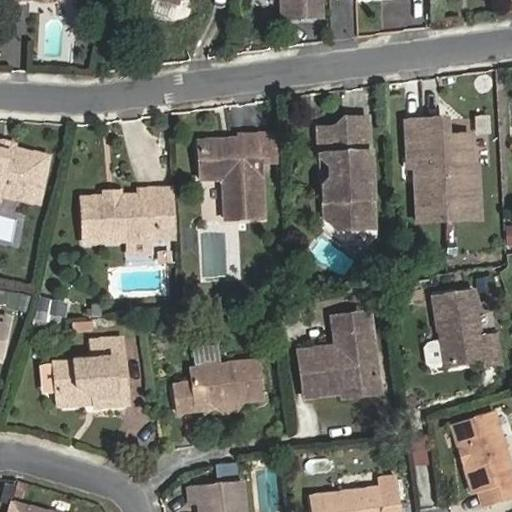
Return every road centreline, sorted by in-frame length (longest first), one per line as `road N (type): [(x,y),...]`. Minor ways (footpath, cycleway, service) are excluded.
road 1 (residential): [(511,42),(68,102),(0,99)]
road 2 (residential): [(0,457),(32,458),(120,487),(134,511)]
